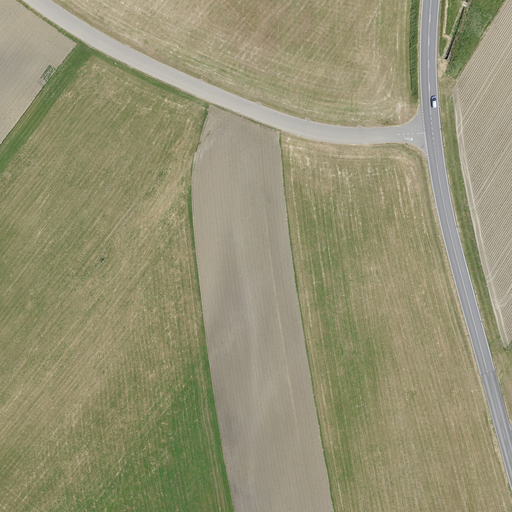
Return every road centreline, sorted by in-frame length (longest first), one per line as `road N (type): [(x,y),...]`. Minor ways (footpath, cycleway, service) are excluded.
road 1 (unclassified): [(432,132),(353,136),(297,126),(151,66),(36,0)]
road 2 (secondary): [(432,132),(511,461)]
road 3 (secondary): [(431,0),(432,132)]
